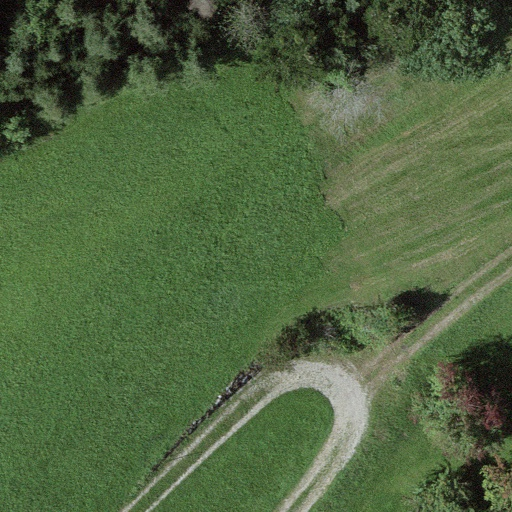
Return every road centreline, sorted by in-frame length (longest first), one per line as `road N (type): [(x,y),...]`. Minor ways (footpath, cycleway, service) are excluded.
road 1 (track): [(298,511),(356,431),(356,390),(324,372),(277,384),(134,511)]
road 2 (track): [(356,390),(419,327),(511,262)]
